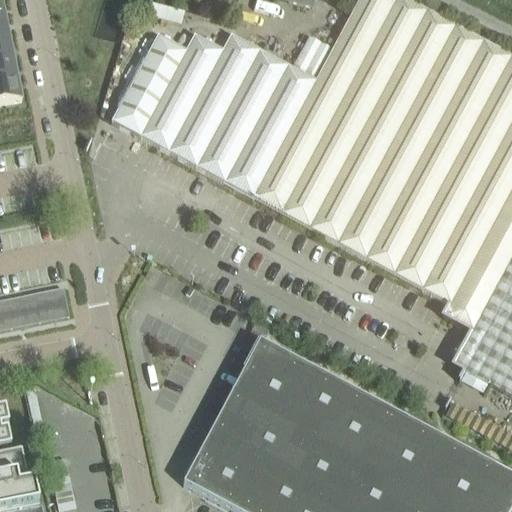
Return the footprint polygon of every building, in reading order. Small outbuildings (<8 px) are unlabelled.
[(158,38),(111,125),(449,308),(443,319),(448,322),(425,365),(434,370),(430,376),(466,396),(475,380),(511,399),(511,60),(401,0),(360,0),(333,50),(310,38),(292,71),(231,38),(222,53),(194,38),(186,54),(158,38)] [(276,0),(313,10),(315,0),(276,0)] [(5,22),(0,23),(0,43),(9,42),(6,26),(5,22)] [(9,42),(0,43),(0,64),(13,62),(11,52),(9,42)] [(13,62),(0,64),(0,84),(17,81),(16,77),(13,62)] [(17,81),(0,84),(0,106),(14,104),(21,103),(17,81)] [(63,291),(0,303),(0,333),(69,320),(63,291)] [(268,334),(254,326),(248,336),(263,344),(268,334)] [(510,511),(511,510),(511,479),(259,344),(183,488),(227,511),(510,511)] [(0,451),(11,449),(7,431),(1,433),(0,429),(8,427),(5,410),(0,410),(0,511),(15,511),(38,508),(34,488),(19,492),(16,480),(26,478),(21,455),(0,459),(0,451)] [(48,469),(58,511),(64,511),(75,509),(64,465),(48,469)]
